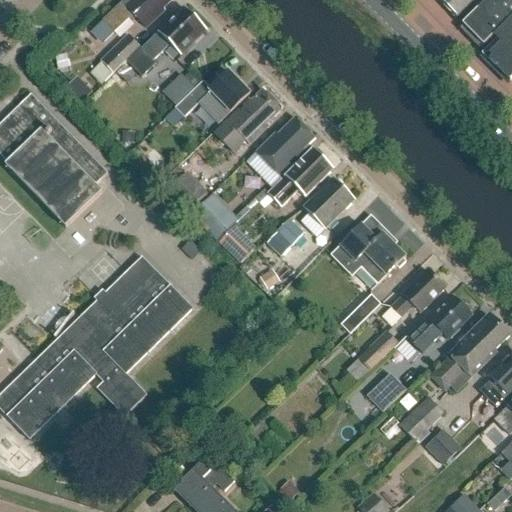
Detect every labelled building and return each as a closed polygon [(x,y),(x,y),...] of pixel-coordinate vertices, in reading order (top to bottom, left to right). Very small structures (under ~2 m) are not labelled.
[(103,46),(133,19),(146,31),(161,17),(159,15),(173,0),(128,0),(92,34),(103,46)] [(439,0),(438,1),(457,20),(477,0),(439,0)] [(511,21),(511,0),(492,0),(464,29),(485,50),(493,41),(511,21)] [(154,63),(171,47),(181,57),(194,45),(192,43),(203,32),(201,30),(197,22),(193,21),(185,13),(170,27),(168,26),(142,51),(141,50),(129,63),(143,78),(156,66),(154,63)] [(511,83),(511,21),(493,41),(498,45),(492,51),(491,51),(485,58),(511,84),(511,83)] [(140,50),(129,38),(91,76),(102,88),(113,77),(140,50)] [(58,72),(71,69),(68,56),(55,59),(58,72)] [(218,127),(250,96),(229,74),(211,92),(203,84),(176,111),(184,120),(192,112),(193,113),(199,108),(218,127)] [(249,103),(214,137),(232,155),(245,142),(250,147),(269,128),(267,126),(282,111),(264,93),(251,104),(249,103)] [(97,189),(109,177),(33,98),(0,130),(0,156),(9,166),(7,168),(68,231),(104,196),(97,189)] [(303,152),(315,140),(295,121),(279,137),(276,135),(246,165),(270,188),(272,190),(282,181),(280,179),(305,154),(303,152)] [(329,175),(329,170),(322,163),(323,160),(318,154),(314,155),(312,153),(268,197),(280,209),(298,192),(305,199),(329,175)] [(168,196),(189,218),(210,198),(188,176),(168,196)] [(325,231),(355,202),(333,181),(304,210),(325,231)] [(213,196),(190,219),(217,246),(240,223),(213,196)] [(404,262),(406,260),(386,240),(388,238),(370,220),(331,258),(353,279),(362,270),(379,287),(397,270),(399,271),(406,265),(404,262)] [(267,245),(282,259),(304,236),(290,222),(267,245)] [(255,249),(237,231),(221,248),(240,265),(255,249)] [(0,399),(0,411),(30,442),(96,379),(103,386),(97,392),(125,421),(147,400),(127,378),(193,314),(143,263),(0,399)] [(268,292),(280,284),(272,272),(260,280),(268,292)] [(421,317),(446,292),(429,274),(403,299),(404,300),(392,311),(402,321),(414,310),(421,317)] [(342,329),(351,337),(380,308),(371,299),(342,329)] [(459,331),(473,318),(470,315),(470,312),(466,308),(463,308),(455,300),(409,344),(421,355),(437,340),(439,342),(443,338),(448,343),(450,340),(452,341),(460,333),(459,331)] [(431,378),(445,393),(449,389),(456,395),(472,380),(494,358),(495,353),(509,339),(489,318),(449,357),(451,359),(431,378)] [(370,374),(398,346),(386,333),(358,361),(359,362),(347,373),(358,384),(369,373),(370,374)] [(508,398),(511,393),(511,356),(503,365),(502,365),(489,378),(491,381),(480,392),(491,402),(501,391),(508,398)] [(381,416),(405,393),(389,377),(365,400),(381,416)] [(443,415),(428,399),(399,427),(414,443),(443,415)] [(511,406),(495,423),(510,438),(511,436),(511,406)] [(441,466),(443,468),(462,450),(444,432),(425,449),(427,451),(417,460),(431,475),(441,466)] [(226,494),(237,483),(219,465),(215,469),(207,460),(175,493),(194,511),(235,511),(212,489),(217,484),(226,494)] [(291,503),(300,494),(289,483),(280,492),(291,503)] [(367,511),(391,511),(403,502),(389,486),(364,508),(367,511)] [(478,511),(464,497),(448,511),(478,511)]
